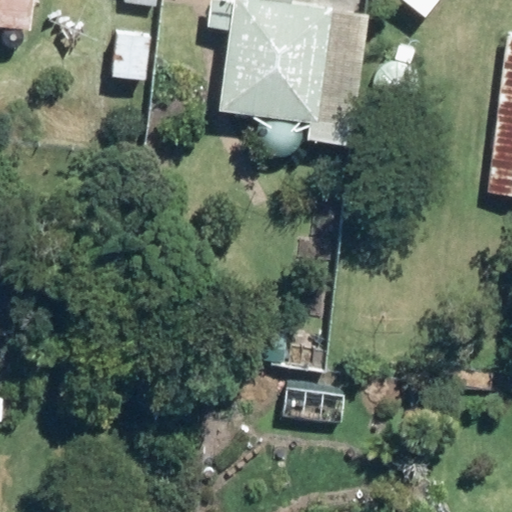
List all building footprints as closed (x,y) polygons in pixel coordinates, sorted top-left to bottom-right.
[(0,0),(0,22),(33,26),(36,0),(0,0)] [(371,13),(271,0),(213,0),(210,25),(233,29),(222,108),(312,121),(310,139),(353,145),(371,13)] [(437,0),(402,0),(424,17),(437,0)] [(150,34),(115,32),(112,73),(146,76),(150,34)] [(511,32),(492,193),(511,195),(511,32)]
